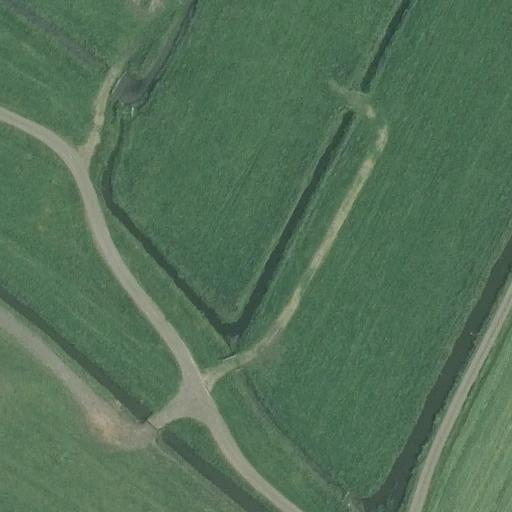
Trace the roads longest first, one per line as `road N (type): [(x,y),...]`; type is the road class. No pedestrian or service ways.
road 1 (track): [(511,300),(414,511)]
road 2 (track): [(151,0),(79,169)]
road 3 (track): [(291,511),(238,465),(201,392)]
